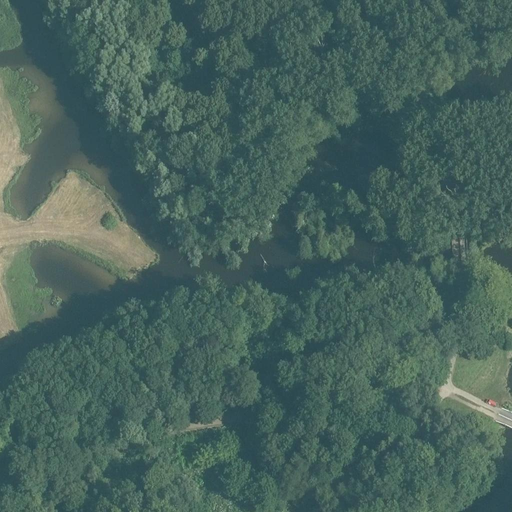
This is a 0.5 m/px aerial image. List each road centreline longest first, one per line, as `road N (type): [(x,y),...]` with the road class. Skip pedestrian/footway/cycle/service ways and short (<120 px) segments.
road 1 (unknown): [(10,511),(146,428),(433,385),(455,301),(444,190),(428,152),(288,0)]
road 2 (unknown): [(326,402),(455,301)]
